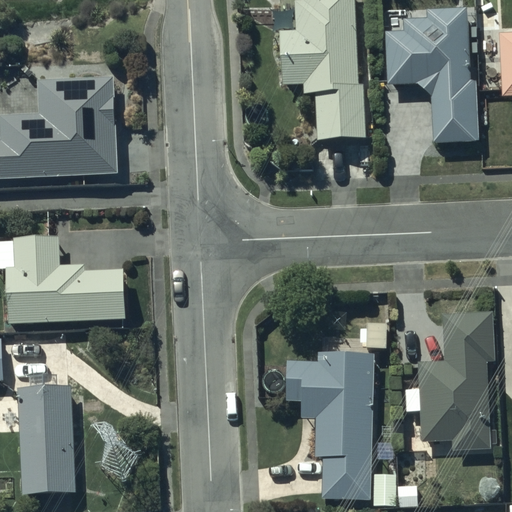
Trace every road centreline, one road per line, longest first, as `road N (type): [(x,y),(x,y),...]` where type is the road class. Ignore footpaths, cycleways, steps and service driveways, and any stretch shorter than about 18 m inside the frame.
road 1 (residential): [(203,242),(511,226)]
road 2 (residential): [(203,242),(216,511)]
road 3 (residential): [(191,0),(203,242)]
